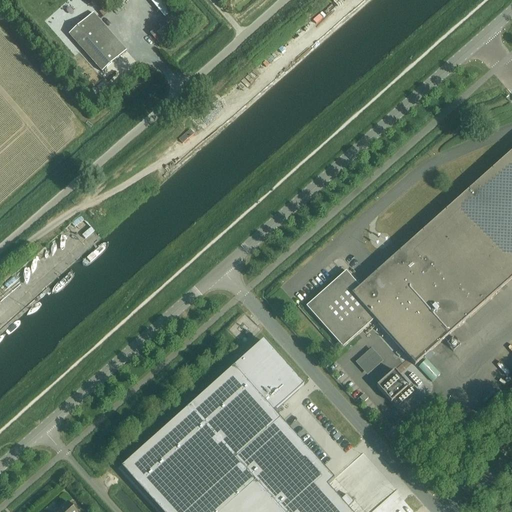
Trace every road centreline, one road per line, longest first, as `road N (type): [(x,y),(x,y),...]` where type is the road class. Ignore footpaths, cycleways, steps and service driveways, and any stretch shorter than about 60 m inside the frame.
road 1 (tertiary): [(220,271),(511,11)]
road 2 (unclassified): [(0,250),(284,0)]
road 3 (unclassified): [(437,511),(220,271)]
road 4 (tertiary): [(45,429),(220,271)]
